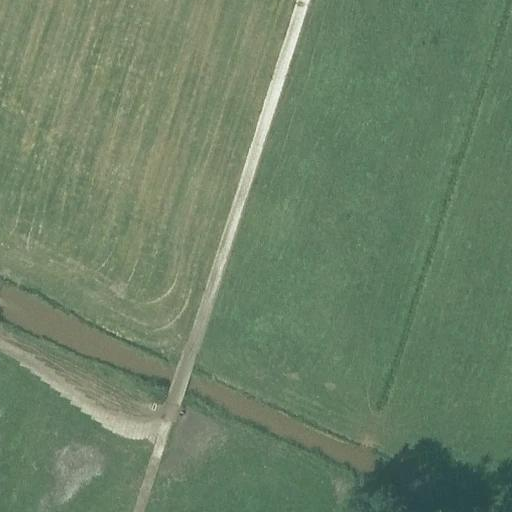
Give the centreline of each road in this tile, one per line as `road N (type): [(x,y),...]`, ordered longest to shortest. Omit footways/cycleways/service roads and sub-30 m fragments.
road 1 (track): [(167,425),(302,0)]
road 2 (track): [(140,511),(167,425),(135,425),(0,344)]
